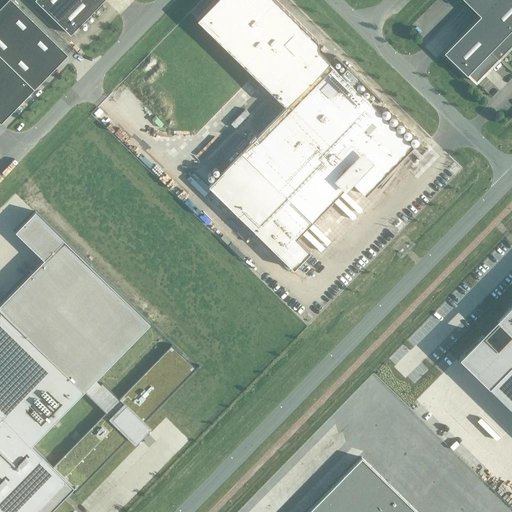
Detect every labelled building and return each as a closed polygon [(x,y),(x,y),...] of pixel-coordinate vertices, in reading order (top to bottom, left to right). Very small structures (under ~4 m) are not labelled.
[(0,121),(1,123),(31,92),(68,54),(12,0),(7,0),(0,7),(0,121)] [(35,0),(70,34),(103,0),(35,0)] [(365,195),(414,145),(413,145),(329,63),(330,62),(319,51),(318,50),(318,49),(318,48),(317,47),(317,46),(318,46),(318,45),(318,44),(318,43),(317,42),(317,41),(317,40),(316,39),(275,0),(215,0),(197,19),(256,77),(261,82),(286,106),(208,186),(293,269),(310,252),(296,238),(351,182),(365,195)] [(511,0),(464,0),(480,15),(444,52),(467,75),(468,74),(476,82),(497,59),(511,44),(511,0)] [(504,117),(511,107),(511,94),(497,111),(504,117)] [(5,128),(2,133),(13,139),(16,134),(5,128)] [(394,167),(398,171),(418,151),(414,147),(394,167)] [(170,165),(173,160),(168,157),(165,162),(170,165)] [(0,511),(35,511),(66,481),(68,482),(75,489),(76,490),(73,493),(74,494),(101,466),(101,465),(100,465),(98,463),(103,458),(105,460),(105,461),(133,433),(133,432),(129,436),(128,434),(105,412),(52,466),(31,445),(84,391),(150,324),(63,239),(35,211),(15,231),(44,259),(0,304),(0,511)] [(1,277),(5,283),(11,278),(7,272),(1,277)] [(467,349),(459,357),(511,409),(511,302),(496,319),(498,321),(484,336),(482,333),(467,349)] [(324,459),(346,442),(335,426),(312,443),(324,459)] [(417,511),(361,457),(307,511),(417,511)] [(427,511),(450,511),(456,507),(451,501),(445,506),(441,500),(427,511)]
